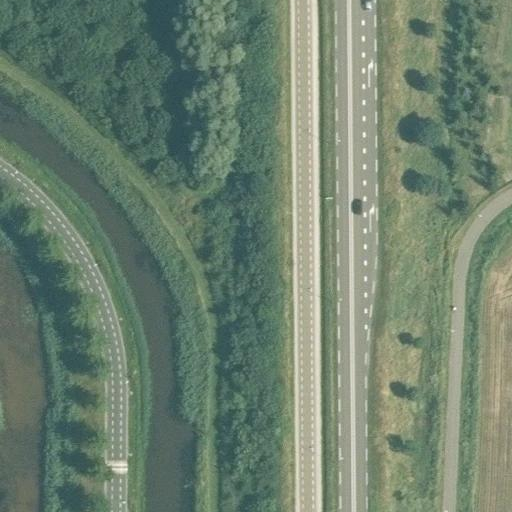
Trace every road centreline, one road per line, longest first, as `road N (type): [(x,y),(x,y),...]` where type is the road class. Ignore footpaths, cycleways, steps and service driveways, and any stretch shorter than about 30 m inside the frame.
road 1 (secondary): [(354,511),(348,0)]
road 2 (unclassified): [(307,511),(302,0)]
road 3 (tertiary): [(117,511),(115,346),(92,272),(53,216),(0,169)]
